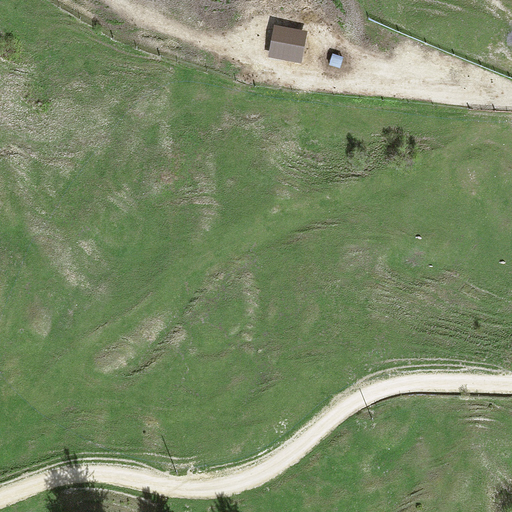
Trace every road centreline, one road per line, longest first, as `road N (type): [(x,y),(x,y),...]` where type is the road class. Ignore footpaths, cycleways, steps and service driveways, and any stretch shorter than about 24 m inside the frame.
road 1 (track): [(511,388),(386,388),(348,406),(279,464),(216,490),(90,474),(0,498)]
road 2 (track): [(97,0),(285,82),(511,94)]
